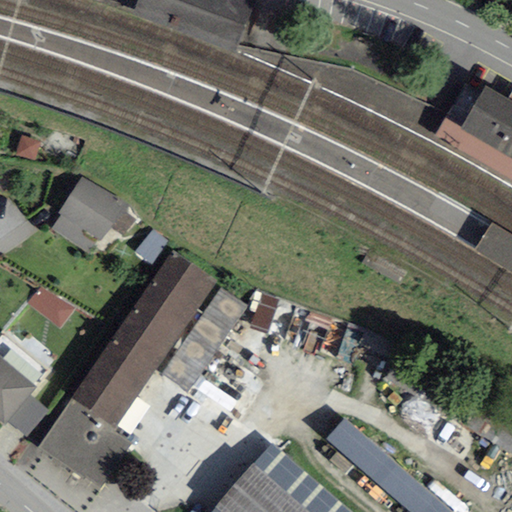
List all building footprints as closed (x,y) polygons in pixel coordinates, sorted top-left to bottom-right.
[(256,0),(139,0),(133,18),(235,56),(238,47),(256,0)] [(447,118),(511,154),(511,99),(507,109),(465,85),(449,114),(447,118)] [(511,154),(447,118),(436,138),(511,183),(511,154)] [(129,215),(79,184),(53,225),(103,256),(129,215)] [(511,235),(492,223),(476,252),(509,272),(511,274),(511,235)] [(217,286),(174,257),(44,448),(87,477),(217,286)] [(30,388),(0,362),(0,409),(7,415),(30,388)] [(451,511),(347,423),(327,446),(404,511),(451,511)] [(343,511),(271,448),(214,511),(343,511)]
